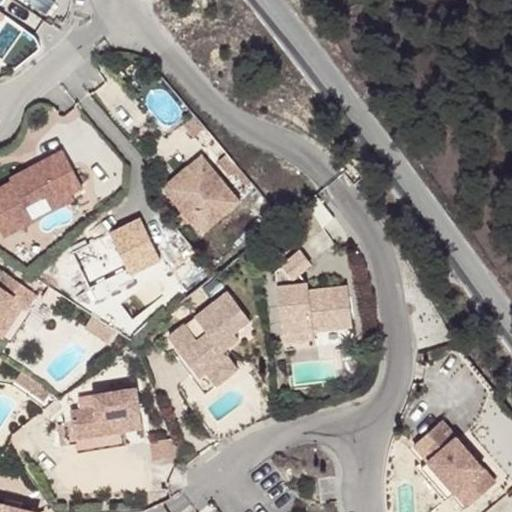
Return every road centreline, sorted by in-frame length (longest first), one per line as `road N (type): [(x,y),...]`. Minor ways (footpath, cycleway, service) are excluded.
road 1 (residential): [(365,433),(395,387),(398,349),(377,251),(331,181),(298,153),(212,111),(116,9)]
road 2 (unclassified): [(511,331),(266,0)]
road 3 (residential): [(365,433),(325,429),(258,441),(229,463),(227,476),(251,511)]
road 4 (residential): [(116,9),(0,110)]
